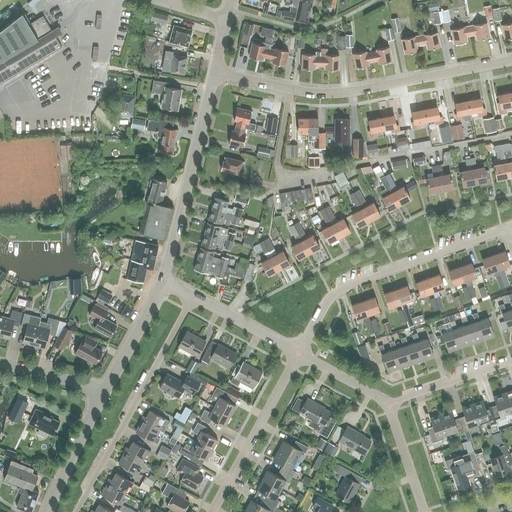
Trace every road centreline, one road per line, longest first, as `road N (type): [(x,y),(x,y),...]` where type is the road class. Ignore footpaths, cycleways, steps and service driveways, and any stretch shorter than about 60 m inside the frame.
road 1 (residential): [(213,71),(333,94),(511,61)]
road 2 (residential): [(298,354),(337,291),(511,227)]
road 3 (residential): [(79,511),(192,297)]
road 4 (tertiary): [(163,281),(213,71)]
road 5 (residential): [(212,511),(298,354)]
road 6 (tertiary): [(49,511),(104,391)]
road 7 (residential): [(387,404),(511,362)]
road 8 (tertiary): [(104,391),(163,281)]
road 9 (residential): [(298,354),(192,297)]
